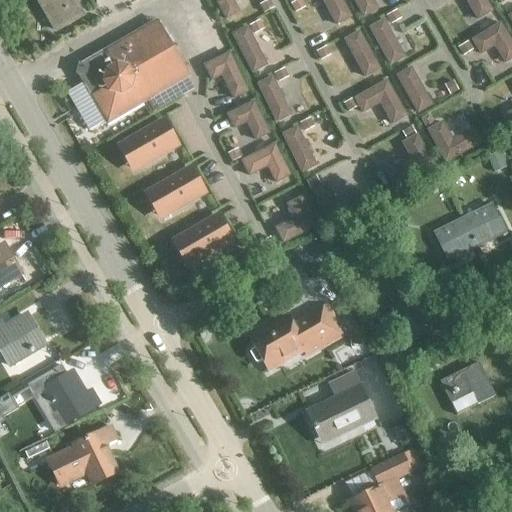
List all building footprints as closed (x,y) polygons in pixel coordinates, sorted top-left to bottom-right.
[(55,31),(83,17),(73,0),(39,0),(38,1),(55,31)] [(213,0),(225,21),(240,13),(232,0),(213,0)] [(351,19),(340,0),(320,0),(336,28),(351,19)] [(379,11),(372,0),(352,0),(363,19),(379,11)] [(484,0),(464,0),(477,22),(492,12),(484,0)] [(405,58),(384,20),(367,29),(389,68),(405,58)] [(505,65),(511,60),(511,44),(499,23),(471,41),(480,56),(494,48),(505,65)] [(67,93),(89,131),(107,121),(108,122),(186,77),(155,24),(84,66),(78,64),(76,75),(81,76),(85,83),(67,93)] [(267,67),(247,27),(231,35),(252,75),(267,67)] [(364,80),(380,70),(359,32),(343,41),(364,80)] [(229,53),(203,66),(210,83),(221,77),(232,101),(248,93),(229,53)] [(411,68),(395,77),(417,115),(433,107),(411,68)] [(256,85),(275,125),(291,117),(272,77),(256,85)] [(391,127),(406,118),(386,81),(353,100),(362,115),(379,106),(391,127)] [(253,102),(226,116),(233,131),(246,125),(254,143),(269,135),(253,102)] [(442,122),(426,131),(444,165),(482,144),(473,129),(451,140),(442,122)] [(135,170),(176,146),(163,123),(121,147),(135,170)] [(317,167),(297,127),(281,135),(301,175),(317,167)] [(389,173),(398,190),(435,169),(417,135),(401,143),(411,161),(389,173)] [(274,145),(240,162),(248,178),(266,169),(274,185),(290,177),(274,145)] [(162,217),(203,194),(190,170),(149,194),(162,217)] [(326,183),(310,191),(328,225),(365,205),(356,189),(334,201),(326,183)] [(317,228),(301,198),(285,205),(293,220),(274,229),(282,246),(317,228)] [(492,206),(464,220),(478,248),(506,234),(492,206)] [(231,241),(217,218),(176,242),(189,265),(231,241)] [(478,248),(464,220),(435,234),(449,263),(478,248)] [(0,284),(20,272),(5,246),(0,249),(0,284)] [(287,318),(269,328),(267,325),(248,336),(255,348),(250,351),(249,354),(255,363),(258,364),(275,354),(280,362),(283,363),(292,358),(293,355),(303,349),(307,357),(343,336),(328,308),(293,328),(287,318)] [(22,357),(44,343),(29,318),(7,331),(2,324),(0,325),(0,350),(11,368),(24,360),(22,357)] [(478,406),(496,397),(479,363),(439,383),(451,406),(472,396),(478,406)] [(341,437),(377,419),(354,373),(330,385),(336,398),(307,412),(319,437),(339,433),(341,437)] [(64,428),(100,406),(92,393),(84,398),(70,375),(45,390),(59,412),(56,415),(64,428)] [(16,409),(8,395),(0,399),(0,422),(2,422),(0,419),(16,409)] [(104,447),(116,441),(110,429),(74,446),(76,449),(49,463),(60,487),(88,474),(94,486),(117,475),(104,447)] [(379,486),(349,501),(354,511),(401,511),(400,510),(388,485),(422,468),(413,450),(372,470),(379,486)]
